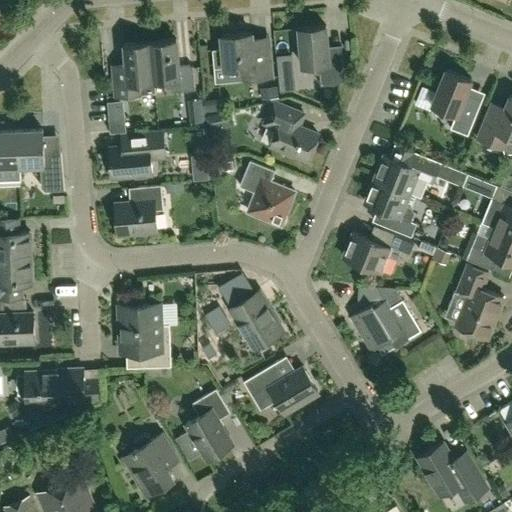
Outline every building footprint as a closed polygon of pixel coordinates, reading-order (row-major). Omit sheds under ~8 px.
[(326,25),(299,27),(303,65),(315,64),(316,74),(320,73),(321,85),(341,83),(345,75),(343,55),(329,56),(326,25)] [(272,76),(270,54),(269,35),(253,37),(252,32),(222,34),(223,48),(213,49),(215,67),(225,67),(225,68),(241,66),(243,79),(272,76)] [(176,39),(151,41),(154,81),(170,79),(171,91),(195,89),(193,65),(179,66),(176,39)] [(125,43),(126,63),(113,64),(115,96),(155,93),(154,81),(151,41),(125,43)] [(466,93),(471,79),(447,69),(432,104),(456,114),(450,127),(468,135),(479,108),(469,104),(472,95),(466,93)] [(511,153),(511,95),(510,95),(505,106),(492,101),(478,138),(504,148),(505,153),(511,153)] [(308,159),(318,133),(299,125),(304,113),(273,101),(265,122),(271,125),(270,128),(276,130),(271,144),(308,159)] [(43,128),(19,129),(21,165),(41,165),(41,186),(46,190),(65,190),(61,152),(44,152),(43,128)] [(21,165),(19,129),(0,130),(0,180),(10,180),(9,166),(21,165)] [(163,129),(133,132),(121,133),(122,143),(110,144),(113,176),(152,172),(151,160),(166,159),(163,129)] [(442,162),(412,150),(395,143),(390,156),(385,154),(375,178),(421,197),(431,173),(436,175),(442,162)] [(275,170),(250,159),(240,185),(256,192),(248,210),(281,224),(295,191),(271,181),(275,170)] [(412,206),(405,204),(410,192),(421,197),(375,178),(365,202),(387,211),(382,224),(412,236),(417,223),(411,220),(414,213),(412,206)] [(139,200),(115,203),(118,234),(158,231),(156,210),(164,209),(162,184),(138,186),(139,200)] [(500,216),(495,227),(511,233),(511,190),(497,184),(486,211),(500,216)] [(30,231),(21,231),(20,217),(0,218),(0,258),(31,257),(30,231)] [(511,261),(511,233),(495,227),(491,238),(477,232),(467,258),(493,269),(498,256),(511,261)] [(410,255),(415,242),(383,228),(377,241),(353,232),(343,256),(381,272),(387,255),(399,260),(402,252),(410,255)] [(33,283),(31,257),(0,258),(0,298),(5,298),(25,297),(24,283),(33,283)] [(488,337),(504,297),(482,288),(489,272),(468,264),(458,289),(469,293),(456,324),(488,337)] [(260,289),(230,307),(255,348),(284,330),(260,289)] [(5,313),(5,298),(0,298),(0,343),(35,342),(34,312),(5,313)] [(409,337),(421,330),(403,299),(391,306),(386,299),(374,306),(372,303),(351,315),(372,349),(378,346),(382,353),(396,345),(397,345),(409,338),(409,337)] [(119,305),(121,351),(145,350),(145,366),(171,365),(170,324),(162,324),(161,303),(119,305)] [(280,379),(271,364),(244,381),(261,409),(277,400),(285,412),(319,392),(303,366),(280,379)] [(98,374),(84,375),(84,370),(69,371),(69,373),(58,373),(58,370),(26,371),(26,374),(18,375),(18,392),(27,399),(27,411),(42,411),(42,407),(61,406),(60,399),(70,398),(70,401),(85,400),(85,399),(99,398),(98,374)] [(0,379),(0,398),(11,398),(10,379),(0,379)] [(186,423),(207,459),(233,443),(219,419),(231,412),(217,388),(192,402),(200,415),(186,423)] [(511,400),(499,408),(511,429),(511,400)] [(163,432),(151,439),(149,435),(145,434),(135,440),(134,445),(136,448),(123,456),(146,495),(175,478),(167,466),(179,459),(163,432)] [(488,487),(475,467),(465,450),(453,458),(443,441),(418,456),(441,494),(456,485),(465,501),(488,487)] [(38,492),(46,511),(98,511),(82,473),(38,492)] [(4,506),(6,511),(37,511),(30,495),(4,506)]
